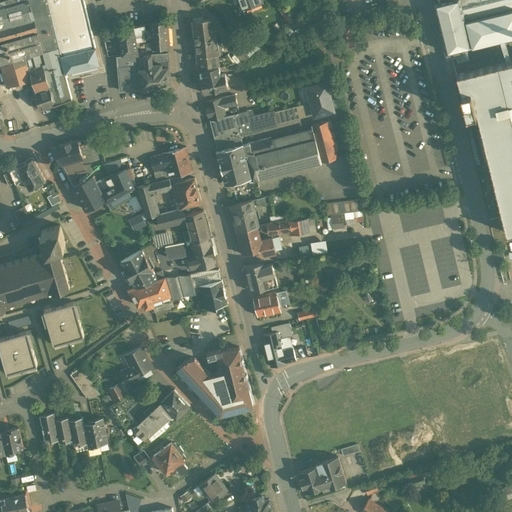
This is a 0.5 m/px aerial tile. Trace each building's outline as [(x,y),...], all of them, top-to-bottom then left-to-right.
[(3,0),(6,6),(0,7),(0,59),(7,86),(32,79),(36,91),(34,92),(41,109),(72,97),(58,47),(49,6),(47,0),(3,0)] [(58,47),(65,73),(97,65),(80,0),(47,0),(49,6),(58,47)] [(398,0),(386,0),(389,12),(401,9),(398,0)] [(511,0),(438,0),(439,1),(434,2),(444,43),(446,51),(450,51),(451,55),(464,52),(463,47),(471,45),(511,35),(511,34),(511,0)] [(168,18),(150,22),(150,28),(146,28),(145,29),(146,36),(146,41),(151,40),(152,47),(170,45),(168,18)] [(209,18),(193,20),(196,42),(216,39),(214,29),(210,29),(209,18)] [(145,23),(133,26),(136,38),(146,36),(145,29),(146,28),(145,23)] [(133,26),(117,29),(122,54),(135,53),(133,39),(136,38),(133,26)] [(350,28),(342,30),(345,47),(354,45),(350,28)] [(216,39),(196,42),(199,69),(219,65),(217,53),(219,53),(222,52),(221,42),(216,43),(216,39)] [(243,46),(233,53),(240,62),(250,55),(243,46)] [(171,85),(168,51),(145,53),(146,63),(139,64),(139,53),(122,54),(117,55),(120,90),(142,88),(142,94),(152,93),(151,87),(171,85)] [(228,53),(220,56),(225,65),(234,62),(228,53)] [(511,58),(456,73),(466,113),(476,111),(506,232),(511,230),(511,58)] [(219,65),(199,69),(201,76),(200,76),(204,92),(228,87),(225,72),(221,73),(219,65)] [(328,79),(305,85),(309,102),(313,116),(335,111),(328,79)] [(235,94),(222,97),(224,106),(237,104),(235,94)] [(221,96),(205,100),(207,106),(209,114),(210,119),(226,115),(224,106),(222,97),(221,97),(221,96)] [(247,110),(236,112),(226,115),(210,119),(217,149),(242,143),(240,134),(278,125),(277,123),(312,115),(313,116),(309,102),(274,110),(274,109),(248,115),(247,110)] [(328,120),(311,124),(313,130),(321,161),(336,157),(337,157),(337,156),(328,120)] [(271,136),(242,144),(250,175),(249,176),(250,178),(250,179),(251,179),(321,161),(313,130),(309,130),(272,140),(271,136)] [(77,138),(52,145),(62,164),(70,161),(83,157),(77,138)] [(242,143),(217,149),(218,150),(220,160),(222,170),(223,170),(225,180),(225,182),(227,181),(226,181),(249,176),(250,175),(242,144),(242,143)] [(186,146),(164,151),(169,166),(171,175),(192,170),(186,146)] [(164,151),(150,156),(154,170),(169,166),(164,151)] [(45,179),(33,157),(32,158),(31,157),(18,164),(19,165),(17,166),(29,188),(45,179)] [(70,161),(62,164),(70,178),(76,176),(70,161)] [(118,183),(102,191),(105,198),(107,201),(129,189),(137,185),(130,167),(126,169),(125,167),(113,174),(118,183)] [(20,181),(14,168),(8,171),(9,171),(13,182),(14,184),(20,181)] [(13,182),(9,171),(8,171),(3,174),(8,184),(13,182)] [(93,175),(73,185),(86,208),(105,198),(102,191),(93,175)] [(195,176),(174,182),(176,189),(173,190),(175,198),(178,197),(181,206),(201,201),(195,176)] [(169,177),(151,181),(153,192),(154,192),(172,187),(169,177)] [(151,181),(137,185),(146,215),(157,213),(167,210),(166,206),(158,208),(154,192),(153,192),(151,181)] [(49,189),(55,203),(63,200),(57,186),(49,189)] [(270,194),(252,198),(253,203),(258,203),(259,204),(272,201),(270,194)] [(252,198),(231,204),(236,225),(257,220),(253,203),(252,198)] [(361,198),(326,202),(327,213),(363,209),(361,198)] [(27,204),(16,209),(23,225),(34,220),(27,204)] [(167,210),(157,213),(161,226),(182,220),(178,207),(167,210)] [(203,209),(184,214),(189,232),(185,233),(187,240),(199,237),(199,238),(210,235),(203,209)] [(283,213),(270,215),(271,222),(284,220),(283,213)] [(271,222),(267,223),(267,227),(268,233),(290,229),(290,233),(309,230),(307,217),(284,220),(271,222)] [(60,224),(41,229),(47,248),(58,244),(65,242),(60,224)] [(257,225),(237,230),(243,254),(259,250),(261,255),(276,252),(272,236),(260,239),(257,225)] [(199,238),(190,241),(194,258),(189,259),(191,268),(197,267),(197,268),(217,262),(210,235),(199,238)] [(328,237),(313,239),(314,252),(330,249),(328,237)] [(311,243),(299,245),(301,255),(313,253),(311,243)] [(47,248),(41,249),(42,251),(24,256),(22,249),(15,251),(17,259),(0,263),(0,306),(2,306),(2,303),(53,289),(53,291),(70,286),(58,244),(47,248)] [(142,248),(121,259),(135,285),(158,278),(155,272),(142,248)] [(286,259),(278,261),(280,270),(288,269),(286,259)] [(259,262),(245,264),(252,290),(277,284),(272,262),(264,264),(265,267),(261,268),(259,262)] [(162,269),(155,272),(158,278),(164,276),(162,269)] [(218,269),(190,273),(194,286),(199,285),(199,284),(221,279),(218,269)] [(190,273),(164,276),(171,298),(172,298),(196,292),(194,286),(190,273)] [(135,285),(129,288),(138,304),(144,302),(145,307),(153,304),(171,299),(171,298),(164,276),(158,278),(135,285)] [(221,279),(199,284),(199,285),(205,308),(217,307),(216,305),(228,302),(222,278),(221,279)] [(286,290),(253,296),(258,314),(281,310),(277,297),(287,295),(286,290)] [(171,299),(153,304),(155,311),(175,308),(172,298),(171,298),(171,299)] [(75,299),(45,308),(55,342),(85,333),(75,299)] [(316,307),(298,311),(299,319),(318,315),(316,307)] [(12,326),(28,321),(26,315),(11,319),(12,326)] [(287,322),(271,326),(272,331),(273,331),(278,330),(278,332),(287,330),(289,329),(287,322)] [(29,328),(0,336),(0,340),(8,371),(38,362),(29,328)] [(287,330),(278,332),(278,330),(273,331),(272,331),(263,334),(270,365),(296,359),(295,355),(296,354),(296,353),(295,354),(295,353),(293,346),(290,346),(287,330)] [(476,434),(511,427),(511,392),(508,374),(499,376),(495,357),(508,355),(504,337),(478,342),(482,363),(455,369),(461,398),(468,397),(476,434)] [(142,345),(124,354),(130,365),(135,374),(153,365),(142,345)] [(239,346),(215,348),(221,370),(210,373),(195,356),(187,357),(176,367),(177,367),(220,413),(254,405),(239,346)] [(405,358),(407,372),(415,371),(416,379),(419,378),(421,385),(436,382),(434,374),(440,373),(436,352),(405,358)] [(501,365),(508,363),(506,356),(499,357),(501,365)] [(130,365),(120,370),(124,379),(126,383),(127,385),(128,385),(138,379),(135,374),(130,365)] [(81,366),(70,373),(74,379),(85,372),(81,366)] [(85,372),(74,379),(78,385),(89,377),(85,372)] [(89,377),(78,385),(82,390),(93,383),(89,377)] [(119,382),(109,387),(112,393),(116,400),(125,394),(121,386),(119,382)] [(93,383),(82,390),(86,396),(100,393),(93,383)] [(126,383),(121,386),(125,394),(127,393),(130,390),(128,385),(127,385),(126,383)] [(138,423),(128,432),(140,448),(167,427),(177,417),(177,416),(190,404),(174,388),(138,423)] [(112,393),(103,398),(109,405),(116,400),(112,393)] [(116,400),(109,405),(128,432),(138,423),(126,409),(134,401),(127,393),(125,394),(116,400)] [(54,414),(47,415),(47,412),(40,414),(42,428),(41,428),(42,432),(43,432),(45,441),(58,438),(59,442),(59,441),(54,414)] [(68,416),(55,418),(54,413),(54,414),(59,441),(72,439),(73,445),(74,445),(68,416)] [(82,418),(76,420),(76,417),(69,419),(69,416),(68,416),(74,445),(87,442),(88,448),(88,447),(82,418)] [(103,416),(93,418),(94,420),(84,422),(83,418),(82,418),(88,447),(100,445),(99,443),(108,442),(103,416)] [(19,426),(9,428),(9,430),(2,432),(2,431),(1,431),(6,453),(16,451),(15,449),(23,447),(19,426)] [(171,441),(153,455),(167,472),(174,467),(182,460),(184,459),(183,457),(185,456),(182,451),(184,450),(180,445),(178,446),(174,441),(173,443),(171,441)] [(358,443),(341,448),(343,454),(360,450),(358,443)] [(143,448),(134,455),(140,465),(150,458),(143,448)] [(338,455),(322,460),(318,461),(317,464),(317,465),(298,471),(305,492),(330,484),(331,486),(346,481),(338,455)] [(182,460),(174,467),(178,473),(187,467),(182,460)] [(215,471),(200,482),(212,498),(227,488),(215,471)] [(422,471),(409,475),(412,486),(425,482),(422,471)] [(30,511),(26,492),(4,496),(5,501),(1,501),(3,511),(30,511)] [(262,495),(252,498),(247,500),(250,510),(250,511),(273,511),(269,498),(264,500),(262,495)] [(390,511),(370,499),(370,498),(362,511),(364,511),(390,511)] [(119,500),(98,504),(99,511),(120,511),(120,509),(121,509),(119,500)] [(207,502),(193,511),(204,511),(211,507),(207,502)]
